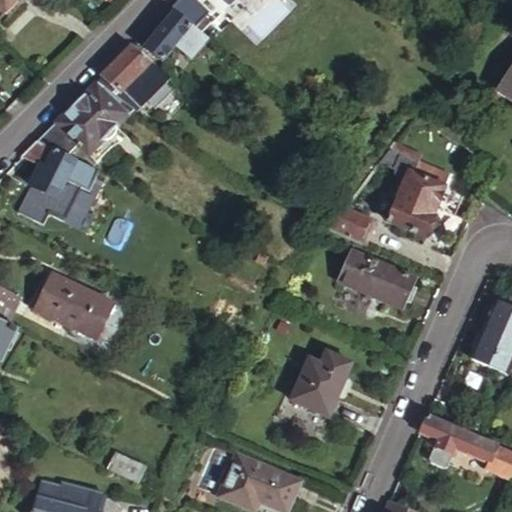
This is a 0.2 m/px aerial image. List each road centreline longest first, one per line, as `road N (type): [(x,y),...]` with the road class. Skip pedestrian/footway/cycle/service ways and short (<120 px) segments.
road 1 (residential): [(361,511),(473,260),(482,248),(511,243)]
road 2 (residential): [(149,0),(0,146)]
